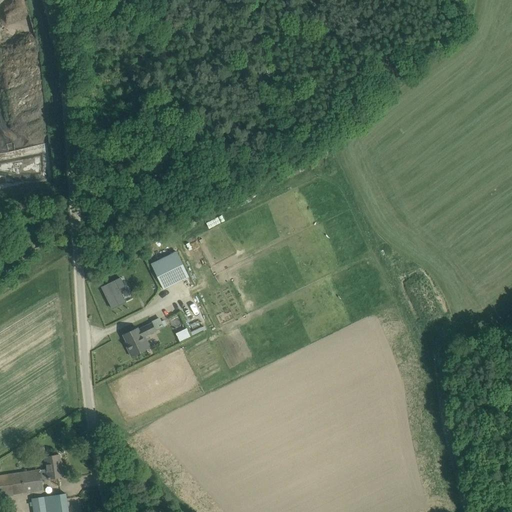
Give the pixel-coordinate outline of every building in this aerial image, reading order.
[(151,264),(164,290),(189,277),(177,252),(151,264)] [(125,286),(120,277),(101,287),(112,309),(126,302),(119,289),(125,286)] [(139,330),(138,328),(124,335),(127,342),(125,343),(132,357),(148,349),(142,338),(164,327),(160,317),(151,321),(152,323),(139,330)] [(192,332),(194,336),(204,330),(202,327),(192,332)] [(187,328),(182,330),(186,339),(191,336),(187,328)] [(0,497),(44,490),(42,480),(63,476),(60,455),(45,457),(47,469),(0,476),(0,497)] [(68,511),(66,493),(33,498),(35,511),(68,511)]
